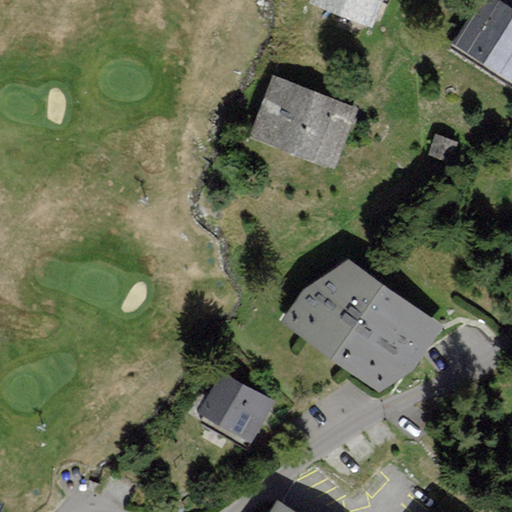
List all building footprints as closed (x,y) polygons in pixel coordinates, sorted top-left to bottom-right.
[(303,0),(301,6),(333,19),(329,29),(358,38),(372,0),(303,0)] [(470,0),(444,42),(509,82),(511,76),(511,14),(488,0),(470,0)] [(356,111),(266,77),(242,140),(331,174),(356,111)] [(455,141),(431,135),(426,156),(450,162),(455,141)] [(323,252),(269,323),(364,397),(407,374),(431,331),(323,252)] [(213,378),(189,418),(245,452),(270,413),(213,378)]
